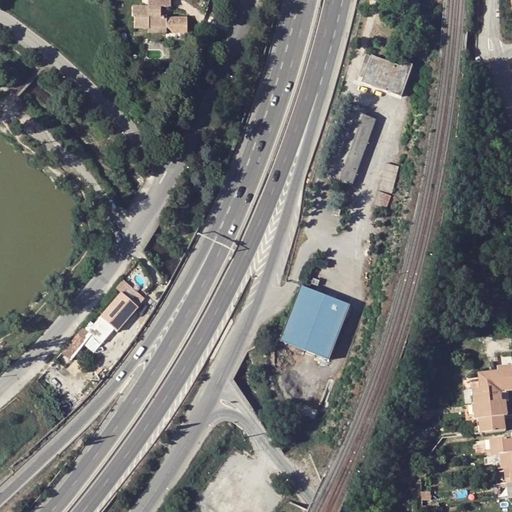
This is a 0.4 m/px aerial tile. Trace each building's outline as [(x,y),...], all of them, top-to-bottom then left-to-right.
[(147,0),(148,7),(148,11),(142,11),(142,7),(132,7),(132,16),(135,16),(134,29),(148,30),(148,28),(166,29),(166,18),(160,18),(160,7),(170,7),(169,0),(147,0)] [(186,19),(166,18),(166,29),(171,33),(186,34),(186,19)] [(372,59),(369,67),(363,65),(359,77),(364,79),(363,84),(400,97),(401,97),(411,67),(405,65),(403,64),(401,69),(372,59)] [(365,117),(367,110),(354,105),(328,176),(352,185),(375,120),(365,117)] [(388,164),(385,163),(380,184),(379,188),(387,190),(386,193),(392,194),(399,166),(388,164)] [(386,194),(379,191),(373,204),(383,208),(386,209),(391,196),(386,194)] [(129,284),(121,293),(137,307),(145,298),(129,284)] [(329,361),(350,306),(302,287),(281,341),(329,361)] [(88,331),(84,327),(83,327),(66,346),(75,354),(92,335),(102,343),(114,328),(117,331),(137,307),(121,293),(88,331)] [(69,361),(75,354),(66,346),(60,353),(61,353),(69,361)] [(511,366),(497,368),(498,372),(478,375),(480,389),(470,391),(474,419),(479,419),(503,416),(507,416),(505,401),(503,401),(502,394),(506,394),(506,391),(511,390),(511,366)] [(49,415),(40,420),(44,426),(54,420),(55,420),(56,419),(57,418),(58,417),(57,415),(57,414),(56,413),(55,413),(53,413),(52,413),(51,414),(50,415),(50,416),(49,415)] [(505,431),(503,416),(479,419),(480,427),(477,428),(478,434),(505,431)] [(491,449),(492,455),(494,455),(500,455),(509,454),(509,453),(511,452),(511,437),(490,440),(491,449)] [(511,452),(509,453),(509,454),(500,455),(501,464),(501,469),(504,469),(510,468),(511,467),(511,452)] [(488,464),(495,464),(494,455),(492,455),(486,456),(488,464)] [(431,500),(430,492),(421,493),(422,501),(431,500)]
